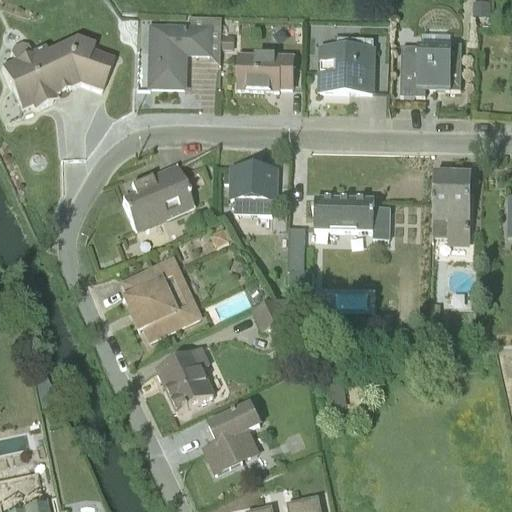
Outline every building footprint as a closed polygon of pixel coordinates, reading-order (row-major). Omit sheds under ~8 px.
[(489,21),(490,6),(472,5),(472,20),(489,21)] [(211,63),(212,23),(188,22),(188,31),(149,30),(148,93),(184,94),(185,62),(211,63)] [(221,23),(212,23),(211,63),(219,71),(220,54),(232,55),(233,41),(220,41),(221,23)] [(449,53),(449,40),(420,39),(420,52),(449,53)] [(78,89),(100,98),(113,64),(91,56),(93,51),(74,44),(46,57),(43,52),(30,58),(26,50),(19,47),(11,51),(9,57),(13,66),(0,71),(0,73),(20,116),(31,111),(31,112),(32,112),(33,113),(34,112),(35,114),(36,113),(36,114),(51,107),(50,106),(52,106),(51,105),(52,104),(52,103),(53,102),(52,101),(78,89)] [(321,52),(319,98),(371,99),(372,46),(337,45),(337,53),(321,52)] [(400,51),(399,101),(403,102),(403,104),(414,104),(414,102),(424,102),(424,93),(429,93),(429,95),(459,96),(461,49),(451,49),(450,53),(449,53),(420,52),(400,51)] [(278,94),(292,95),(292,61),(238,60),(237,95),(278,96),(278,94)] [(122,203),(135,232),(193,207),(176,169),(130,188),(134,198),(122,203)] [(275,172),(230,170),(230,174),(222,173),(222,184),(228,184),(227,202),(233,202),(233,216),(271,216),(272,203),(274,203),(275,172)] [(466,249),(468,177),(449,176),(449,179),(434,178),(434,176),(433,176),(432,240),(446,240),(446,248),(466,249)] [(314,200),(313,233),(324,234),(339,234),(372,235),(373,237),(374,238),(375,239),(376,240),(377,241),(379,241),(380,241),(381,241),(382,240),(383,240),(384,239),(385,238),(386,236),(386,234),(387,216),(384,212),(372,212),(373,202),(314,200)] [(222,229),(208,236),(215,250),(229,243),(228,242),(231,240),(225,229),(222,231),(222,229)] [(303,231),(287,230),(286,274),(288,274),(287,314),(296,314),(297,306),(314,306),(314,290),(311,290),(311,273),(303,273),(303,231)] [(339,234),(324,234),(324,246),(339,246),(339,234)] [(201,318),(174,260),(121,284),(127,295),(144,332),(149,342),(201,318)] [(137,335),(144,332),(127,295),(119,299),(137,335)] [(286,322),(276,300),(250,312),(260,334),(286,322)] [(427,356),(440,358),(440,352),(442,352),(443,319),(438,319),(439,305),(428,305),(427,356)] [(155,370),(176,414),(213,395),(201,370),(209,366),(201,349),(155,370)] [(342,384),(326,386),(329,408),(345,406),(342,384)] [(202,451),(214,476),(258,455),(247,433),(260,427),(250,405),(207,426),(216,445),(202,451)] [(0,511),(56,511),(54,501),(43,504),(44,506),(41,507),(36,479),(0,485),(0,511)] [(271,511),(270,508),(249,511),(319,511),(316,498),(285,505),(286,511),(271,511)]
